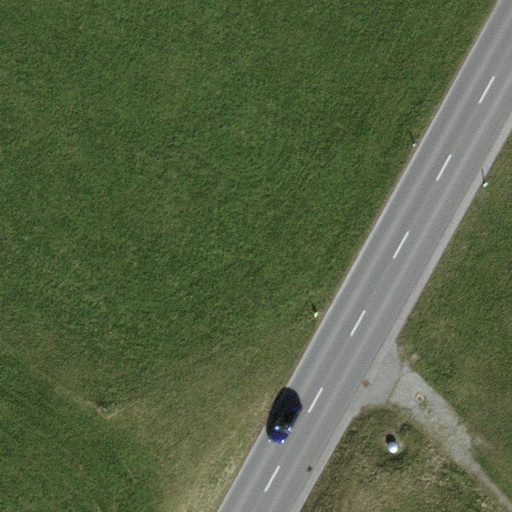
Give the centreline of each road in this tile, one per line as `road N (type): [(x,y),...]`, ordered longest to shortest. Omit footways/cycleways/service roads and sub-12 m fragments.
road 1 (tertiary): [(255,511),(511,46)]
road 2 (track): [(350,339),(508,511)]
